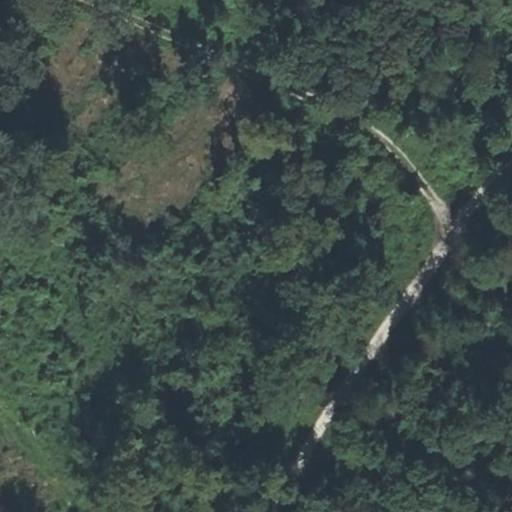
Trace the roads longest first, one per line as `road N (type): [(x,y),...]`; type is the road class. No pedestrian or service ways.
road 1 (track): [(99,0),(381,136),(429,192),(426,258)]
road 2 (track): [(286,511),(426,258),(511,196)]
